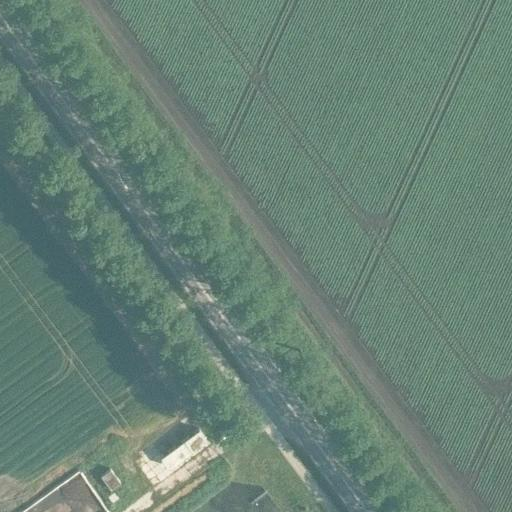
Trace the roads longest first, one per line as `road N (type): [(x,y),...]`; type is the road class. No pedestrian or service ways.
road 1 (secondary): [(363,511),(0,27)]
road 2 (track): [(280,403),(133,511)]
